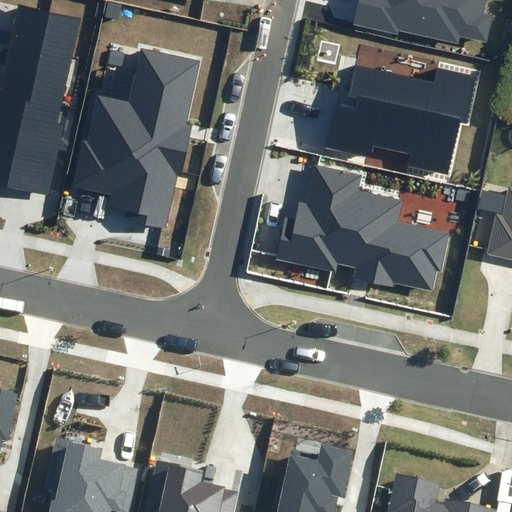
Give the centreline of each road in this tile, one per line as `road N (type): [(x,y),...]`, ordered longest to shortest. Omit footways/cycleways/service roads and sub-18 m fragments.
road 1 (residential): [(283,0),(210,331)]
road 2 (residential): [(210,331),(511,401)]
road 3 (residential): [(0,284),(210,331)]
